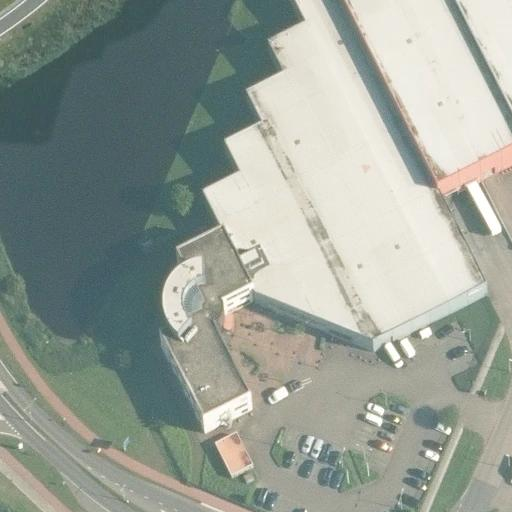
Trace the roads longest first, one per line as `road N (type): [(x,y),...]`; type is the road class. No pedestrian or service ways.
road 1 (tertiary): [(187,511),(57,432),(0,366)]
road 2 (tertiary): [(22,426),(129,511)]
